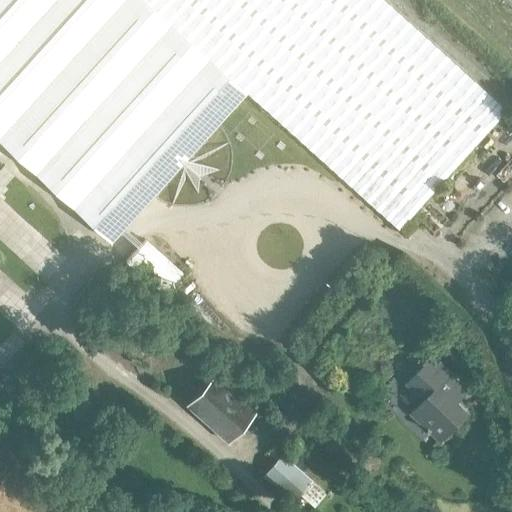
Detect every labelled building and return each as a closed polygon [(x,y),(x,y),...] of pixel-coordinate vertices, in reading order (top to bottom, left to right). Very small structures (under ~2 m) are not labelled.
[(0,0),(0,140),(110,240),(246,89),(398,227),(505,107),(386,0),(0,0)] [(132,255),(170,283),(184,265),(145,237),(132,255)] [(463,383),(433,353),(405,382),(423,398),(411,410),(441,439),(469,409),(454,393),(463,383)] [(213,373),(185,404),(225,441),(242,423),(251,414),(254,411),(213,373)] [(289,466),(279,457),(262,475),(289,500),(295,494),(310,508),(321,496),(298,474),(304,469),(294,460),(289,466)]
